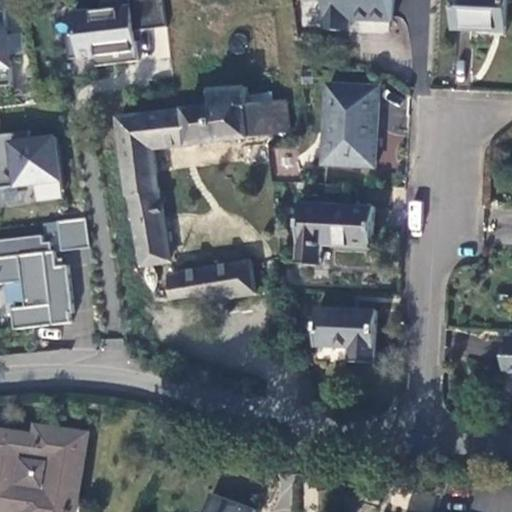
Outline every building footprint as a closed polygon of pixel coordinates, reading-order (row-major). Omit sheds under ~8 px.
[(170,29),(166,0),(117,0),(104,2),(106,12),(78,15),(80,35),(70,36),(73,61),(98,58),(99,68),(141,63),(137,33),(170,29)] [(392,0),(327,0),(326,30),(349,32),(350,20),(391,22),(392,0)] [(506,0),(456,0),(455,29),(490,30),(490,25),(505,26),(506,0)] [(0,88),(15,87),(9,29),(8,29),(6,12),(0,12),(0,88)] [(131,199),(142,266),(170,260),(155,150),(289,133),(285,100),(249,104),(246,85),(211,90),(212,106),(119,117),(128,200),(131,199)] [(380,88),(329,86),(326,165),(376,168),(380,88)] [(0,143),(24,140),(25,143),(34,142),(33,133),(0,136),(0,143)] [(40,195),(65,192),(58,139),(34,142),(25,143),(24,140),(0,143),(0,176),(2,190),(39,186),(40,195)] [(66,201),(65,192),(40,195),(41,204),(66,201)] [(374,209),(302,204),(299,264),(322,265),(323,245),(373,248),(374,209)] [(64,252),(93,249),(90,220),(61,223),(64,252)] [(59,268),(57,253),(0,259),(0,285),(25,282),(29,308),(15,310),(18,331),(73,324),(72,315),(76,315),(70,267),(59,268)] [(251,262),(170,275),(174,297),(200,294),(201,302),(256,294),(251,262)] [(319,309),(319,333),(318,346),(353,348),(353,362),(375,363),(377,312),(319,309)] [(318,346),(319,333),(309,332),(308,346),(318,346)] [(74,511),(85,439),(40,432),(39,442),(0,436),(0,510),(12,511),(74,511)] [(427,511),(430,511),(434,496),(414,492),(411,509),(427,511)] [(257,511),(258,511),(212,496),(206,511),(257,511)]
